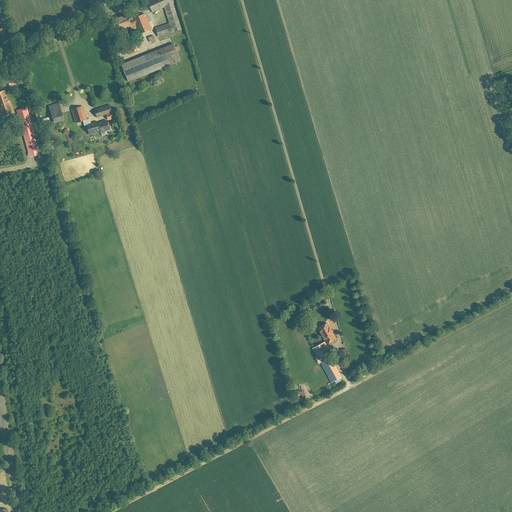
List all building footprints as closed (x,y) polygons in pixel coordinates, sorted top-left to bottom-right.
[(178,34),(177,32),(183,30),(175,1),(174,2),(173,0),(150,0),(155,13),(165,9),(170,24),(157,27),(161,40),(178,34)] [(146,14),(135,19),(141,34),(152,30),(146,14)] [(118,19),(123,32),(132,28),(127,16),(118,19)] [(11,32),(7,33),(6,28),(0,30),(0,36),(2,43),(14,39),(11,32)] [(123,64),(130,81),(182,61),(175,44),(123,64)] [(7,91),(0,93),(0,108),(3,118),(16,113),(7,91)] [(50,106),(54,121),(66,117),(61,103),(50,106)] [(85,105),(72,109),(76,124),(89,120),(85,105)] [(96,110),(98,116),(114,113),(112,106),(96,110)] [(29,108),(18,111),(30,155),(41,152),(29,108)] [(87,125),(90,134),(100,131),(101,132),(110,129),(108,121),(98,124),(98,122),(87,125)] [(70,130),(65,132),(68,142),(73,141),(70,130)] [(327,323),(318,328),(327,344),(336,339),(327,323)] [(323,344),(313,349),(331,383),(341,378),(323,344)] [(342,352),(346,366),(351,365),(347,351),(342,352)]
